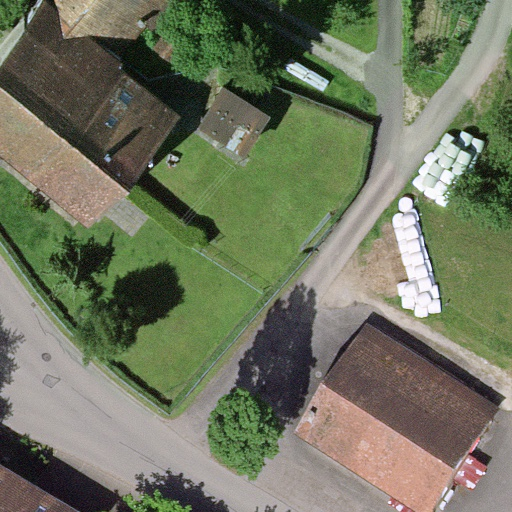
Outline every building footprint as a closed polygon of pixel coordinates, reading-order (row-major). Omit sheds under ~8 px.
[(119,58),(51,0),(46,0),(0,55),(0,153),(90,228),(183,117),(124,68),(127,64),(119,58)] [(51,0),(119,58),(169,0),(51,0)] [(226,87),(200,127),(246,158),(273,118),(226,87)] [(368,321),(296,432),(419,511),(432,511),(501,407),(368,321)] [(0,511),(81,511),(0,462),(0,511)]
